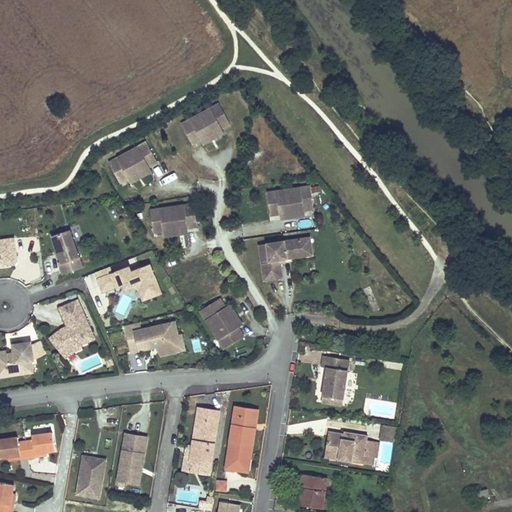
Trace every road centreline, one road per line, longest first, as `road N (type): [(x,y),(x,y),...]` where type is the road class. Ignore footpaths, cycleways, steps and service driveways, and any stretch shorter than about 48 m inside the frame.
road 1 (residential): [(281,370),(179,374),(0,400)]
road 2 (residential): [(209,183),(219,235),(288,332)]
